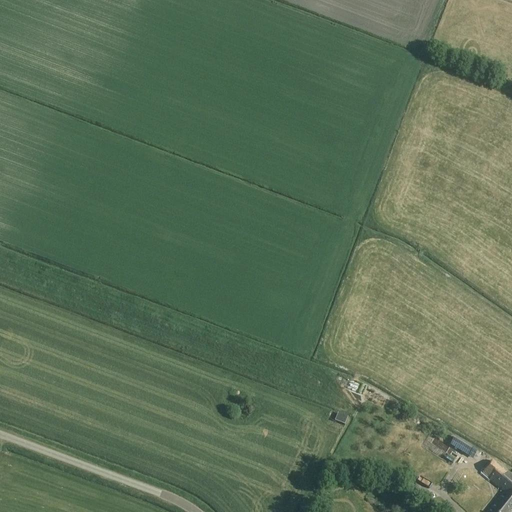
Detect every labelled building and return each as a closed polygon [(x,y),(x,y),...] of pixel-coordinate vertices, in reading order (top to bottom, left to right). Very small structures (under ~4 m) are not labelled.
[(338,413),(335,420),(345,425),(348,417),(338,413)] [(451,445),(468,456),(473,448),(456,438),(451,445)] [(444,459),(445,451),(432,450),(431,458),(444,459)] [(457,462),(461,453),(455,451),(452,460),(457,462)] [(493,460),(482,474),(500,489),(504,493),(511,484),(511,476),(493,460)] [(465,477),(474,495),(486,489),(476,471),(465,477)] [(511,511),(511,484),(504,493),(499,499),(500,500),(498,503),(497,502),(488,511),(511,511)] [(396,509),(400,511),(415,511),(417,510),(401,500),(396,509)]
